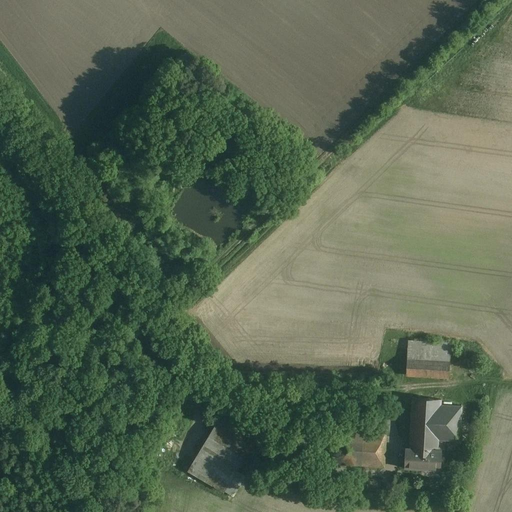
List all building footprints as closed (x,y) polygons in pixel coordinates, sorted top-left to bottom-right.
[(451,344),(408,341),(406,376),(450,378),(451,344)] [(401,438),(410,439),(412,398),(404,402),(401,438)] [(439,440),(460,441),(462,406),(440,405),(441,400),(412,398),(410,439),(439,440)] [(221,417),(189,469),(224,490),(256,439),(221,417)] [(164,425),(155,454),(172,459),(181,430),(164,425)] [(386,437),(340,434),(338,464),(384,467),(386,437)] [(439,440),(410,439),(409,448),(405,448),(404,468),(440,470),(441,450),(438,450),(439,440)]
